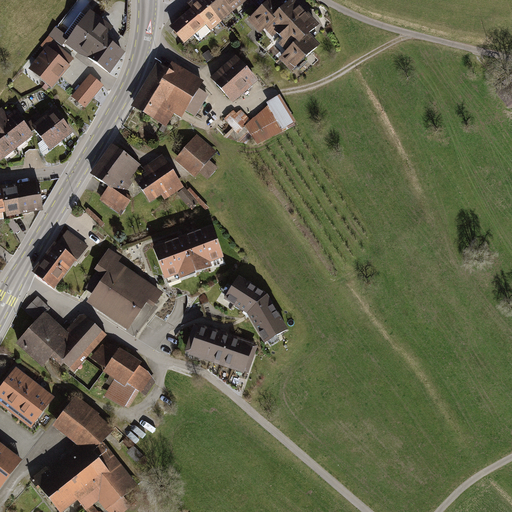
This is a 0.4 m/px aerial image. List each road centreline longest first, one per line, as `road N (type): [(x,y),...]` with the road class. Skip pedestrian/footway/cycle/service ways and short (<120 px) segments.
road 1 (residential): [(19,272),(227,391),(368,511)]
road 2 (track): [(325,0),(380,24),(511,60)]
road 3 (secondary): [(147,15),(134,74),(78,174)]
road 4 (track): [(412,34),(279,93)]
